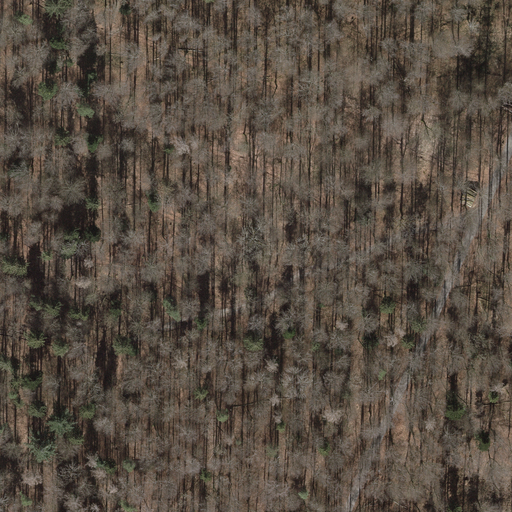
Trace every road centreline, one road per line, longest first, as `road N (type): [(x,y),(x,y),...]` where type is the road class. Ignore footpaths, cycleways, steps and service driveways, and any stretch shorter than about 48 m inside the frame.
road 1 (track): [(0,490),(48,414),(124,341),(253,303),(299,273),(481,212)]
road 2 (track): [(511,138),(349,511)]
